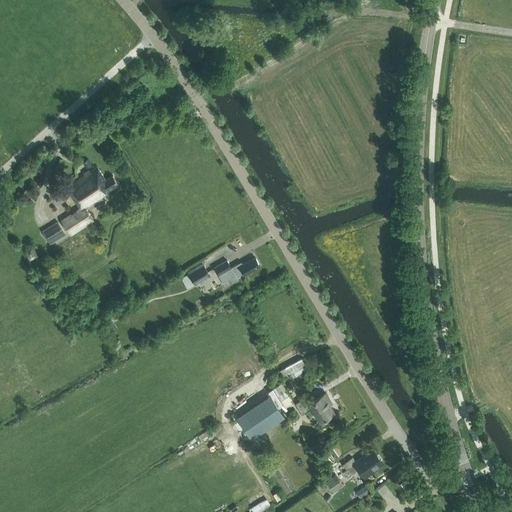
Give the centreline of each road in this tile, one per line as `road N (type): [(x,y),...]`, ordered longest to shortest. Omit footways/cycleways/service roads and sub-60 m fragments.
road 1 (unclassified): [(466,479),(426,477),(201,109),(120,0)]
road 2 (tertiary): [(466,479),(449,421),(416,212),(430,21)]
road 3 (track): [(201,109),(360,8),(430,21)]
